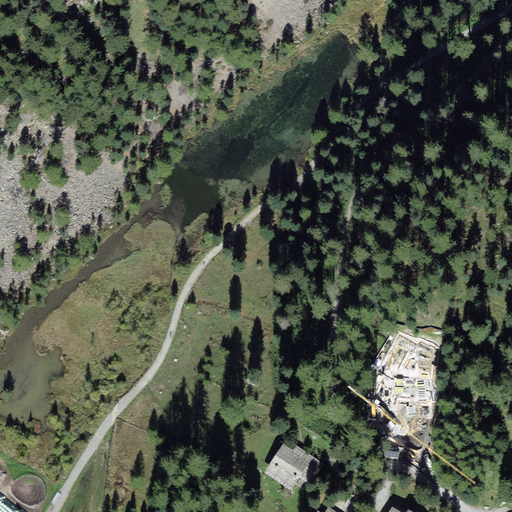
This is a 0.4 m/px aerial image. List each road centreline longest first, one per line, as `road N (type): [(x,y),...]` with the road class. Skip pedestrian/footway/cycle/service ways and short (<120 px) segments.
road 1 (track): [(63,493),(167,347),(195,270),(305,175),(349,112)]
road 2 (track): [(365,444),(338,392),(338,255),(364,177),(416,117),(511,40)]
road 3 (track): [(349,112),(511,3)]
road 4 (residential): [(365,444),(471,511)]
